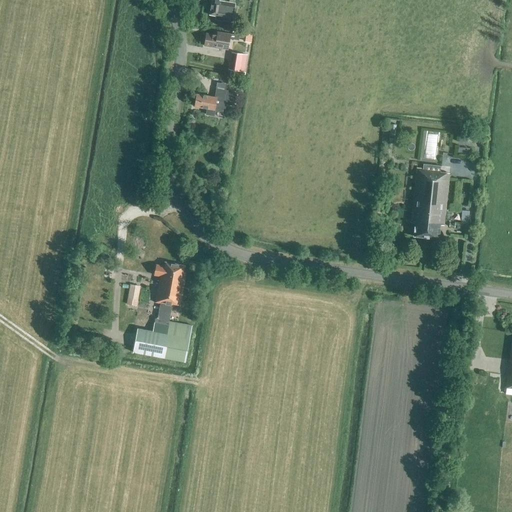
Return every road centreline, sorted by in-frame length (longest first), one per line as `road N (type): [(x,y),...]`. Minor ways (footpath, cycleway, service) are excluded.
road 1 (tertiary): [(511,300),(263,260),(199,232),(177,204),(167,162),(180,66),(167,0)]
road 2 (track): [(177,204),(124,220),(114,337)]
